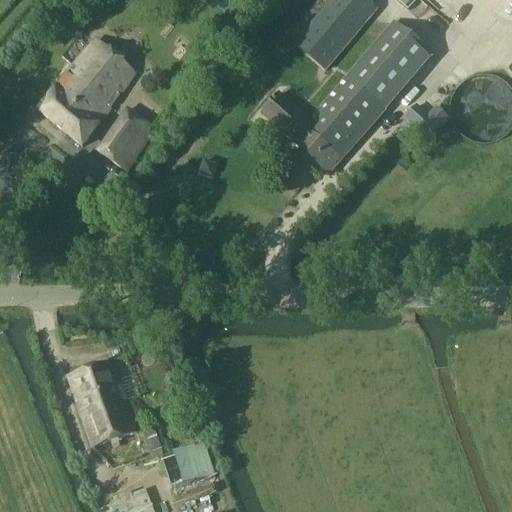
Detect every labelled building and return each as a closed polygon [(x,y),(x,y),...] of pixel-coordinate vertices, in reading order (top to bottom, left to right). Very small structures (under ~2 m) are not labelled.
[(325,73),(377,11),(363,0),(333,0),(294,47),(325,73)] [(417,0),(397,0),(396,2),(406,11),(408,12),(417,0)] [(330,177),(433,58),(395,25),(305,129),(304,128),(309,122),(281,96),(263,116),(293,143),(293,144),(330,177)] [(99,127),(134,75),(95,42),(66,76),(56,90),(38,115),(83,150),(99,127)] [(416,107),(404,120),(429,143),(449,121),(435,109),(428,117),(416,107)] [(124,174),(154,130),(126,112),(97,155),(124,174)] [(203,162),(198,175),(211,180),(216,167),(203,162)] [(121,392),(129,389),(124,374),(115,377),(111,363),(66,379),(91,450),(135,435),(121,392)] [(191,444),(205,439),(201,426),(186,431),(191,444)] [(154,459),(164,455),(156,431),(145,435),(154,459)] [(162,463),(172,493),(215,478),(205,448),(162,463)] [(133,498),(109,507),(111,511),(151,511),(147,500),(135,505),(133,498)]
